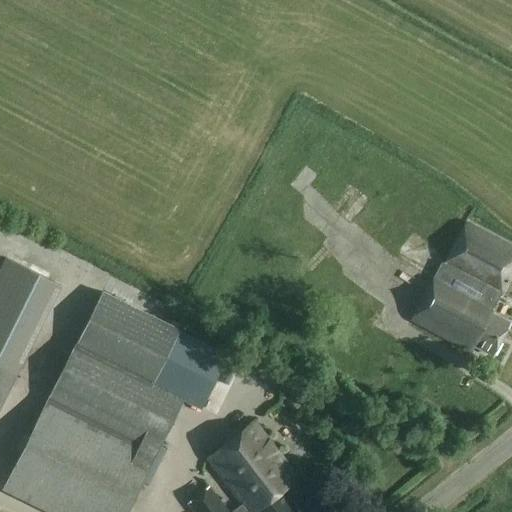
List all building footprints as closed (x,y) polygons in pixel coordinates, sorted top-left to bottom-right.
[(492,358),(509,327),(489,317),(511,274),(511,252),(465,227),(443,269),(440,267),(411,321),(470,353),(473,347),(492,358)] [(305,276),(327,292),(341,273),(319,257),(305,276)] [(102,291),(48,400),(4,488),(53,511),(125,511),(182,397),(154,383),(180,330),(102,291)] [(227,353),(180,330),(154,383),(182,397),(200,406),(227,353)] [(298,511),(282,491),(296,479),(252,423),(207,459),(244,507),(237,511),(226,511),(207,487),(185,505),(190,511),(298,511)]
